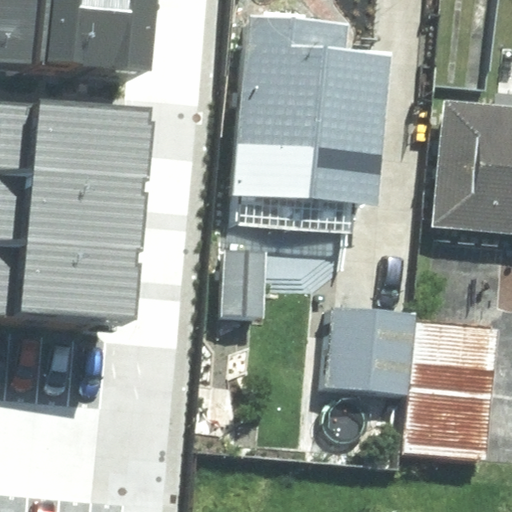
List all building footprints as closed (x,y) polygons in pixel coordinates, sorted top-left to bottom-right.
[(141,0),(0,0),(0,318),(112,329),(141,0)] [(346,23),(247,15),(231,193),(379,206),(393,52),(344,48),(346,23)] [(511,105),(443,100),(432,230),(511,236),(511,105)] [(415,315),(330,308),(324,388),(409,395),(415,315)] [(409,453),(489,460),(499,330),(419,323),(409,453)]
